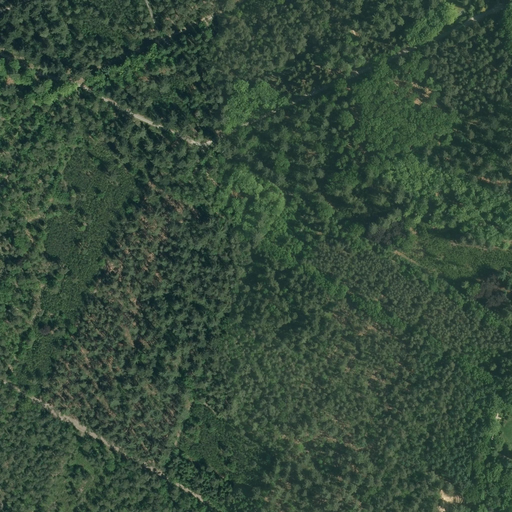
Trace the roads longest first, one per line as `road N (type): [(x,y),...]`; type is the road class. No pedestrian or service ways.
road 1 (track): [(290,195),(251,244),(162,477)]
road 2 (track): [(343,0),(379,99),(376,121),(421,134),(448,165),(488,181),(511,213)]
road 3 (track): [(290,195),(511,321)]
road 4 (track): [(146,0),(161,39),(188,68),(210,77),(252,80),(327,68),(350,77)]
road 5 (track): [(511,107),(298,199)]
road 6 (track): [(162,477),(0,379)]
road 7 (track): [(511,5),(350,77)]
road 8 (track): [(350,77),(197,147)]
road 9 (track): [(391,252),(505,203)]
